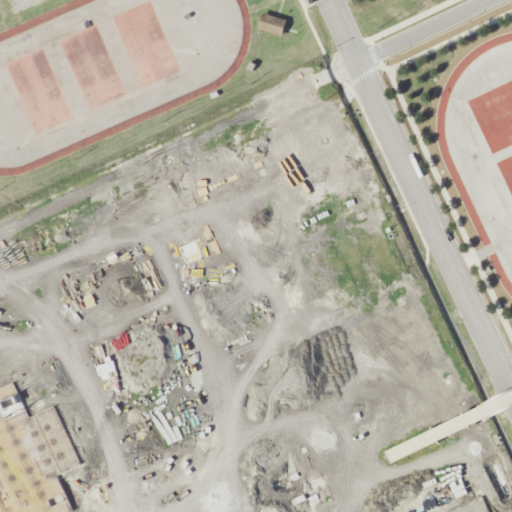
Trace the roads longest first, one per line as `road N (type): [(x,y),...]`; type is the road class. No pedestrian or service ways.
road 1 (residential): [(356,62),(511,393)]
road 2 (residential): [(486,0),(325,76)]
